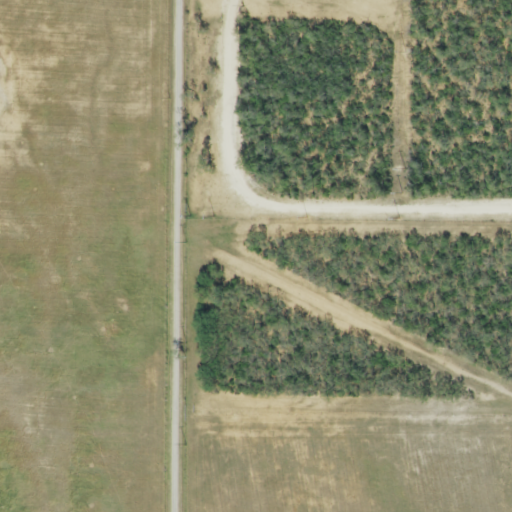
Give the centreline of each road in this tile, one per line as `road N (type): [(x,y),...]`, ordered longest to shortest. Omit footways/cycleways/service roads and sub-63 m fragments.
road 1 (residential): [(174,511),(177,0)]
road 2 (residential): [(237,0),(227,203),(511,206)]
